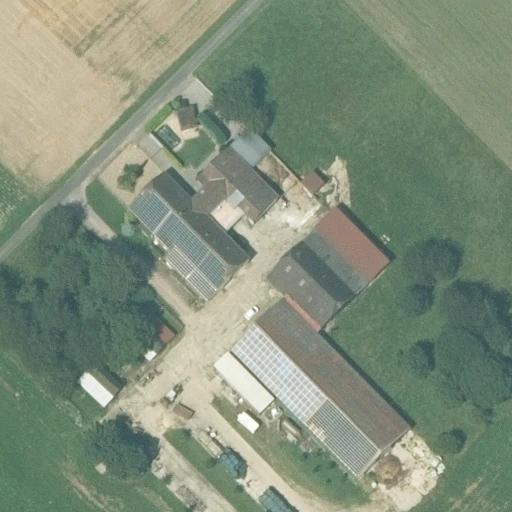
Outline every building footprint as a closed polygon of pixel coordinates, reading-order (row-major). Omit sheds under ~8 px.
[(188,107),(172,112),(178,132),(195,127),(188,107)] [(270,153),(249,132),(230,150),(251,171),(270,153)] [(276,203),(227,152),(202,177),(210,186),(217,193),(162,248),(170,256),(165,262),(207,305),(248,264),(205,220),(227,200),(253,226),(276,203)] [(322,187),(311,176),(300,186),(312,197),(322,187)] [(163,177),(127,212),(142,227),(139,231),(148,239),(151,236),(162,248),(217,193),(210,186),(190,205),(163,177)] [(314,232),(265,281),(278,295),(278,294),(318,335),(337,317),(348,306),(367,287),(314,232)] [(407,433),(281,305),(230,355),(355,484),(407,433)] [(386,345),(348,306),(337,317),(339,320),(374,356),(386,345)] [(374,356),(339,320),(324,334),(360,370),(374,356)] [(164,348),(139,322),(130,331),(155,356),(164,348)] [(239,373),(218,352),(208,362),(228,383),(239,373)] [(121,390),(95,365),(86,374),(112,399),(121,390)]
